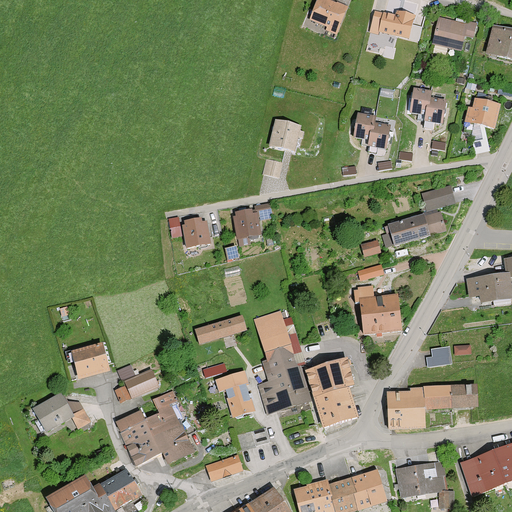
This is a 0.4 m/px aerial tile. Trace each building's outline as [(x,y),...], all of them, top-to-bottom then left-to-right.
[(326,31),(337,35),(348,8),(331,2),(331,0),(317,0),(309,21),(327,28),(326,31)] [(374,13),(370,34),(379,35),(379,33),(410,40),(415,16),(396,13),(395,16),(383,14),(383,15),(374,13)] [(433,45),(460,51),(463,37),(473,39),(475,31),(476,24),(466,22),(465,25),(439,19),(433,45)] [(511,31),(493,27),(486,56),(511,62),(511,31)] [(425,123),(443,126),(446,103),(430,100),(431,92),(413,90),(410,114),(426,116),(425,123)] [(465,124),(495,130),(500,106),(475,100),(473,109),(469,108),(465,124)] [(368,148),(386,151),(390,127),(375,125),(376,117),(357,115),(353,140),(369,142),(368,148)] [(275,121),(269,148),(295,154),(298,138),(303,139),(304,134),(300,132),(301,127),(275,121)] [(283,163),(267,159),(263,175),(279,179),(283,163)] [(427,212),(455,204),(450,187),(422,194),(427,212)] [(237,240),(261,237),(259,221),(273,220),(272,204),(254,206),(254,211),(234,214),(237,240)] [(423,216),(388,226),(395,248),(429,238),(429,237),(446,232),(441,212),(423,217),(423,216)] [(179,219),(168,221),(171,240),(182,238),(179,219)] [(186,249),(210,246),(207,223),(201,223),(201,219),(185,221),(185,227),(183,227),(186,249)] [(364,258),(381,254),(378,242),(361,246),(364,258)] [(237,247),(225,250),(227,261),(239,258),(237,247)] [(481,298),(481,305),(511,301),(511,293),(510,278),(511,277),(511,258),(504,260),(506,276),(467,279),(469,299),(481,298)] [(361,282),(384,275),(381,265),(358,272),(361,282)] [(373,286),(353,288),(355,302),(360,302),(363,336),(400,333),(397,296),(374,298),(373,286)] [(199,345),(247,332),(242,317),(195,330),(199,345)] [(267,415),(312,402),(301,367),(306,366),(292,318),(258,328),(268,362),(263,364),(268,382),(258,385),(267,415)] [(78,381),(110,372),(102,344),(71,353),(78,381)] [(454,356),(471,355),(471,346),(454,347),(454,356)] [(427,368),(451,366),(449,349),(432,350),(432,358),(426,359),(427,368)] [(356,386),(348,360),(306,373),(314,399),(349,388),(356,386)] [(204,367),(206,376),(228,372),(226,363),(204,367)] [(121,405),(159,388),(151,370),(135,377),(131,367),(118,372),(123,384),(125,383),(126,387),(115,392),(121,405)] [(234,418),(256,412),(250,393),(248,394),(245,384),(248,384),(245,373),(215,381),(219,393),(226,391),(234,418)] [(477,409),(476,386),(410,388),(410,392),(387,393),(388,431),(425,430),(424,410),(477,409)] [(358,421),(349,388),(314,399),(323,431),(358,421)] [(168,466),(194,453),(171,404),(177,401),(172,391),(153,400),(160,414),(144,421),(140,412),(117,423),(138,466),(163,454),(168,466)] [(61,394),(33,410),(46,434),(74,418),(61,394)] [(266,429),(236,436),(240,451),(270,443),(266,429)] [(511,442),(501,446),(511,476),(511,442)] [(480,454),(492,487),(511,480),(511,476),(501,446),(480,454)] [(459,462),(471,495),(492,487),(480,454),(459,462)] [(242,470),(236,455),(207,466),(213,481),(242,470)] [(419,464),(425,494),(448,490),(442,460),(419,464)] [(396,468),(401,498),(425,494),(419,464),(396,468)] [(368,506),(385,501),(376,471),(360,476),(368,506)] [(86,481),(48,503),(53,511),(117,511),(141,498),(127,473),(93,493),(86,481)] [(352,510),(368,506),(360,476),(343,480),(352,510)] [(335,511),(327,485),(326,479),(308,485),(315,511),(335,511)] [(335,511),(345,511),(352,510),(343,480),(327,485),(335,511)] [(315,511),(308,485),(292,489),(298,511),(315,511)] [(270,511),(288,511),(273,487),(260,495),(270,511)] [(440,509),(455,509),(454,491),(440,491),(440,509)] [(251,511),(270,511),(260,495),(246,504),(251,511)]
